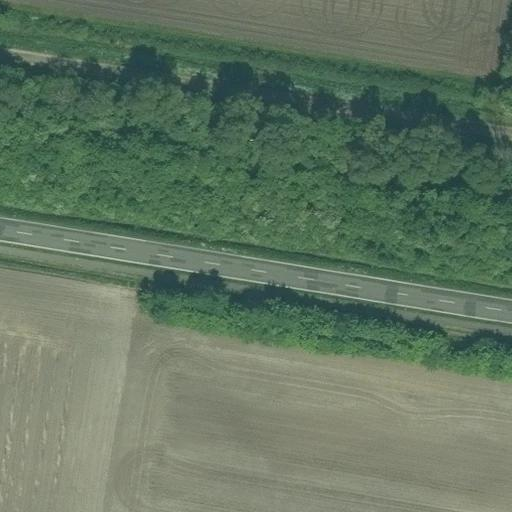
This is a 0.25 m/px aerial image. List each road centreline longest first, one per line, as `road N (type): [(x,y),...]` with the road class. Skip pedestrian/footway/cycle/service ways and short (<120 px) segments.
road 1 (unclassified): [(511,134),(0,52)]
road 2 (tertiary): [(0,225),(511,307)]
